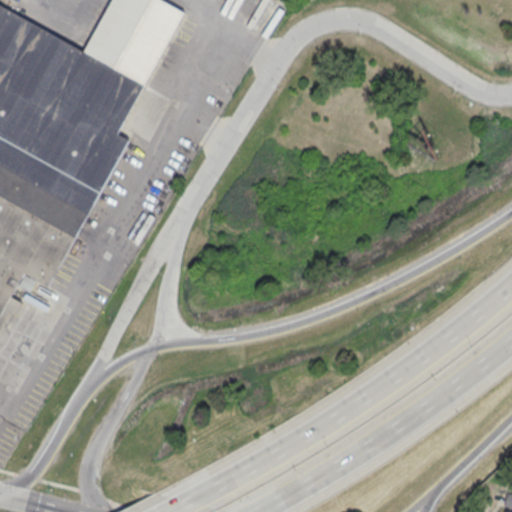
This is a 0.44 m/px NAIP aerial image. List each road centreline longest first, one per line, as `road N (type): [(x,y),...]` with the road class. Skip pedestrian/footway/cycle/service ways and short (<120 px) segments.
road 1 (motorway): [(511,211),(422,268),(324,314),(263,333),(153,348),(90,376)]
road 2 (residential): [(180,214),(283,51),(318,24),(371,25),(471,88),(511,94)]
road 3 (motorway): [(511,283),(340,413),(188,501)]
road 4 (motorway): [(254,511),(371,443),(511,339)]
road 5 (residential): [(180,214),(90,376)]
road 6 (residential): [(100,511),(88,468),(153,348)]
road 7 (secondary): [(90,376),(38,461),(20,482),(0,489)]
road 8 (residential): [(153,348),(180,214)]
